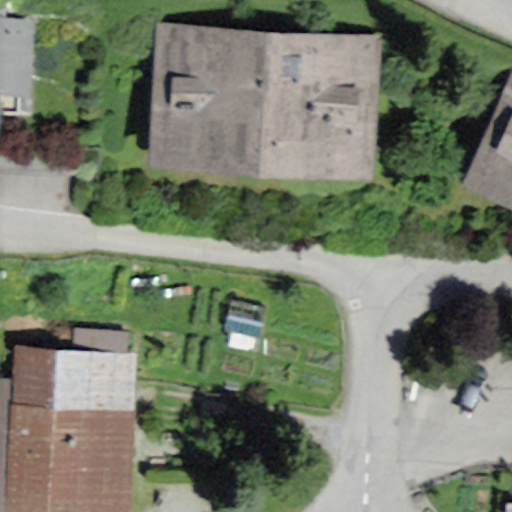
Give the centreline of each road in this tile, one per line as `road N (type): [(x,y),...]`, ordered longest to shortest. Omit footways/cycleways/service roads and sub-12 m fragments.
road 1 (residential): [(384,264),(0,223)]
road 2 (residential): [(368,511),(384,264)]
road 3 (residential): [(511,278),(384,264)]
